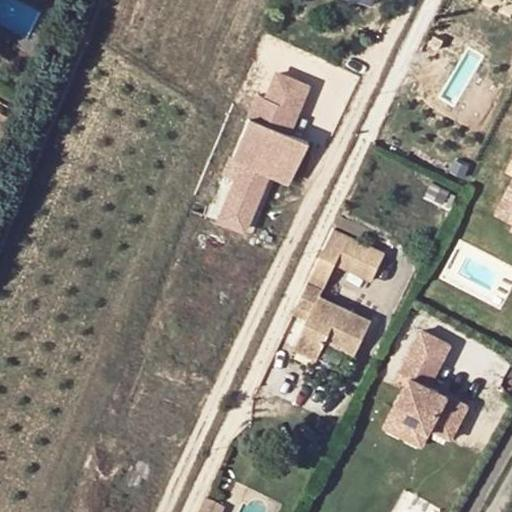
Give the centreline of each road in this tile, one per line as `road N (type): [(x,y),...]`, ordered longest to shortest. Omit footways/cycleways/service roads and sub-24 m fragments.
road 1 (residential): [(406,0),(161,511)]
road 2 (residential): [(429,0),(191,511)]
road 3 (residential): [(98,0),(0,226)]
